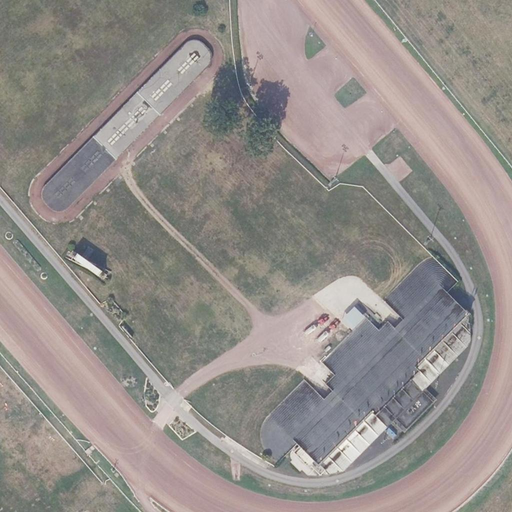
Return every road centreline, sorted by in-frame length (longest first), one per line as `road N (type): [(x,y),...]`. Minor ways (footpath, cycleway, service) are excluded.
road 1 (unknown): [(279,347),(130,182),(129,159),(216,69),(219,55),(209,38),(190,31),(38,180),(36,201),(48,217),(67,220)]
road 2 (track): [(323,304),(279,347),(207,372),(173,401),(138,451),(135,486),(155,511)]
